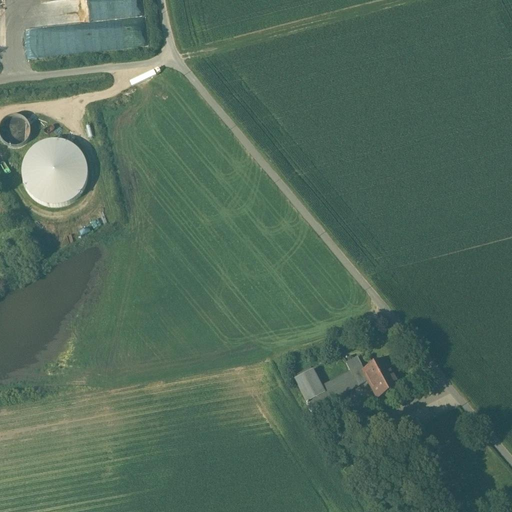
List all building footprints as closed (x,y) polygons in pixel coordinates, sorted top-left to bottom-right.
[(147,48),(144,19),(80,24),(83,53),(147,48)] [(0,140),(1,142),(5,146),(10,149),(16,149),(21,148),(26,145),(29,141),(30,136),(30,131),(29,126),(26,122),(21,119),(17,117),(12,117),(7,119),(3,122),(0,125),(0,140)] [(35,146),(21,165),(20,181),(24,196),(39,207),(56,208),(71,203),(87,183),(87,171),(86,168),(86,165),(83,155),(68,144),(46,143),(35,146)] [(377,401),(384,397),(400,388),(386,361),(364,372),(362,367),(350,373),(355,382),(358,388),(367,384),(377,401)] [(321,388),(312,372),(295,381),(308,405),(309,405),(313,415),(330,406),(329,403),(330,403),(339,398),(336,392),(355,382),(350,373),(321,388)] [(403,394),(400,388),(384,397),(387,402),(403,394)]
